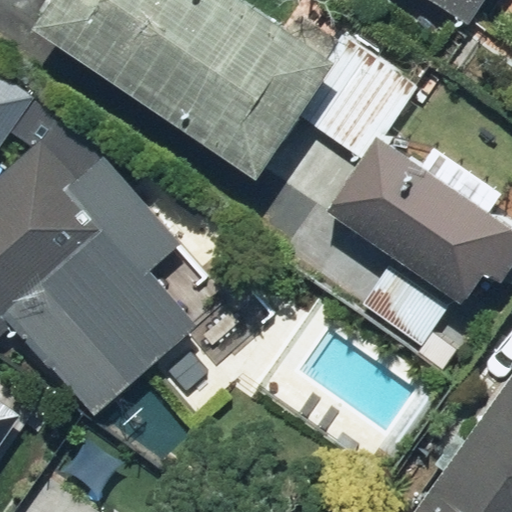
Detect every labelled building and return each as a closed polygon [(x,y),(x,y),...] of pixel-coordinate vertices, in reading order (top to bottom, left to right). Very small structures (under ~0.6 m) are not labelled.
[(56,0),(40,23),(275,180),(351,65),(259,0),(56,0)] [(441,0),(477,25),(495,0),(441,0)] [(1,176),(0,176),(0,338),(11,328),(92,416),(193,323),(147,274),(180,237),(93,146),(63,120),(0,75),(0,146),(11,132),(32,148),(1,176)] [(511,210),(393,129),(341,204),(484,302),(502,275),(511,282),(511,210)] [(511,511),(511,377),(413,511),(511,511)] [(0,438),(16,415),(0,404),(0,438)]
